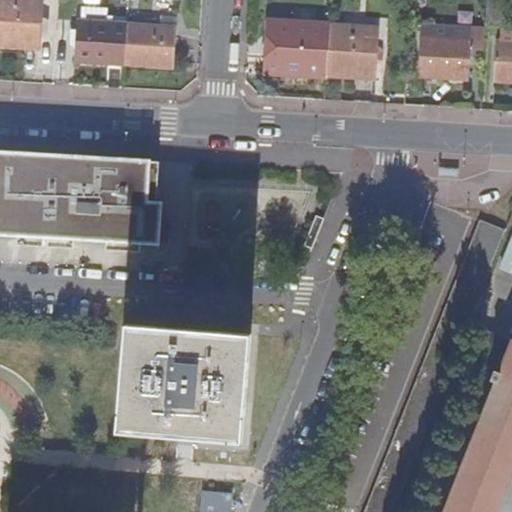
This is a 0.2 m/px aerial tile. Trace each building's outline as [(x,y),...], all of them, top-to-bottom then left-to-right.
[(43,0),(0,0),(0,44),(40,47),(43,0)] [(502,0),(486,0),(485,24),(501,25),(502,0)] [(84,10),(83,20),(100,20),(101,11),(84,10)] [(128,22),(128,14),(114,14),(114,22),(128,22)] [(160,14),(160,24),(176,26),(177,14),(160,14)] [(114,22),(100,20),(83,20),(79,20),(77,58),(125,61),(128,22),(114,22)] [(279,70),(327,74),(330,23),(282,21),(279,70)] [(160,24),(128,22),(125,61),(174,64),(176,26),(160,24)] [(378,26),(330,23),(327,74),(376,75),(378,26)] [(471,39),(422,36),(420,76),(469,78),(471,39)] [(511,81),(511,41),(505,41),(496,41),(494,80),(511,81)] [(150,158),(0,148),(0,230),(159,241),(161,199),(147,198),(150,158)] [(324,220),(317,217),(305,247),(313,250),(324,220)] [(395,511),(506,231),(498,229),(482,223),(365,511),(395,511)] [(511,240),(503,265),(511,267),(511,240)] [(249,337),(128,325),(119,430),(176,435),(183,436),(242,441),(249,337)] [(511,341),(486,332),(470,372),(497,383),(446,511),(495,511),(511,471),(511,341)] [(233,495),(202,492),(199,511),(231,511),(232,510),(233,499),(233,495)]
